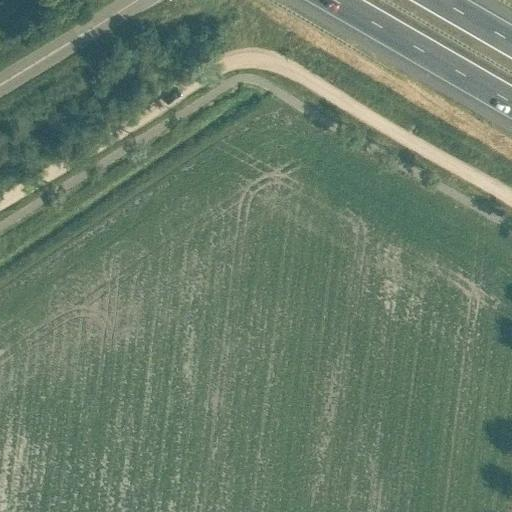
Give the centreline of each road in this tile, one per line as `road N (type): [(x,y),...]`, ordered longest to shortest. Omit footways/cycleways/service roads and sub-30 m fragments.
road 1 (track): [(511,196),(287,66),(253,59),(0,206)]
road 2 (motorway): [(333,0),(511,102)]
road 3 (unclassified): [(0,83),(156,0)]
